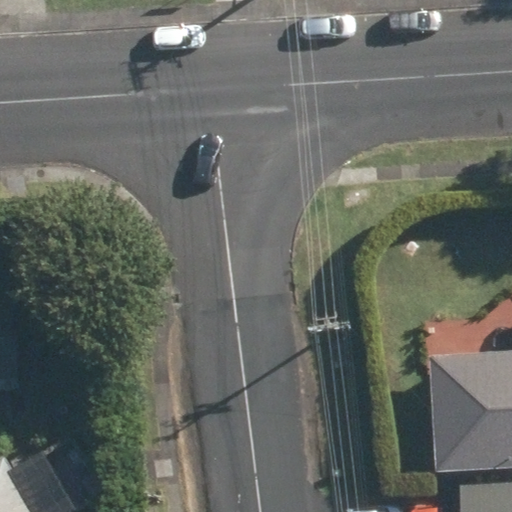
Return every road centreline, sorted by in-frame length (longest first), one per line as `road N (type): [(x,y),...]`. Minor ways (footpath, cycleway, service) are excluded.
road 1 (residential): [(259,511),(211,91)]
road 2 (residential): [(211,91),(511,70)]
road 3 (residential): [(0,103),(211,91)]
